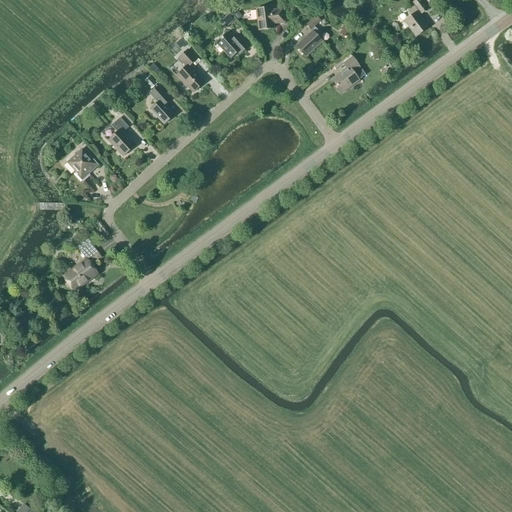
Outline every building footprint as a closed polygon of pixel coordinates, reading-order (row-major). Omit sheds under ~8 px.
[(300,11),(304,6),(296,0),(292,6),(300,11)] [(421,14),(427,10),(419,0),(416,0),(413,3),(415,6),(407,12),(411,17),(404,22),(416,37),(427,29),(418,16),(421,13),(421,14)] [(271,11),(271,8),(255,10),(258,31),(274,29),(273,23),(276,23),(276,24),(284,23),(282,9),(271,11)] [(236,9),(231,14),(238,20),(243,15),(236,9)] [(228,15),(222,20),(228,26),(234,21),(228,15)] [(305,57),(322,42),(317,37),(320,33),(314,27),(320,21),(315,16),(306,25),(312,32),(295,47),(305,57)] [(343,26),(341,29),(342,30),(346,33),(347,34),(350,30),(343,26)] [(233,39),(227,33),(216,44),(230,59),(227,61),(227,62),(239,51),(241,53),(249,46),(238,34),(233,39)] [(181,39),(178,42),(183,47),(184,48),(187,45),(181,39)] [(376,45),(370,47),(375,61),(380,59),(376,45)] [(193,93),(204,83),(194,72),(195,71),(190,65),(197,60),(188,50),(178,59),(186,67),(176,76),(182,84),(183,83),(193,93)] [(341,93),(358,80),(353,73),(360,68),(352,58),(343,64),(347,69),(332,81),(341,93)] [(153,64),(148,69),(154,75),(159,70),(153,64)] [(150,89),(156,84),(149,76),(143,81),(150,89)] [(164,125),(174,116),(165,105),(171,100),(159,86),(149,95),(157,103),(150,110),(164,125)] [(123,157),(135,146),(123,133),(129,128),(120,118),(111,126),(117,133),(108,141),(123,157)] [(90,159),(82,150),(67,163),(76,173),(75,174),(82,181),(99,166),(91,158),(90,159)] [(72,214),(68,222),(73,224),(77,217),(72,214)] [(91,243),(87,238),(78,245),(82,250),(80,251),(87,261),(64,277),(74,291),(84,283),(83,281),(88,278),(89,278),(96,273),(92,267),(104,258),(92,242),(91,243)]
